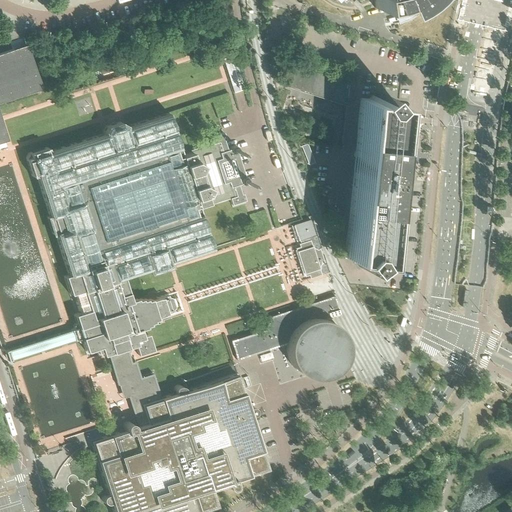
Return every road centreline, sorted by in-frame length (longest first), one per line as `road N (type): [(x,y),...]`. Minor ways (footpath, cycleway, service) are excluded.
road 1 (secondary): [(461,87),(432,324)]
road 2 (secondary): [(469,332),(494,100)]
road 3 (secondary): [(370,452),(416,419),(464,343)]
road 4 (secondary): [(432,324),(370,452)]
road 5 (residential): [(0,1),(18,12),(59,16),(116,0)]
